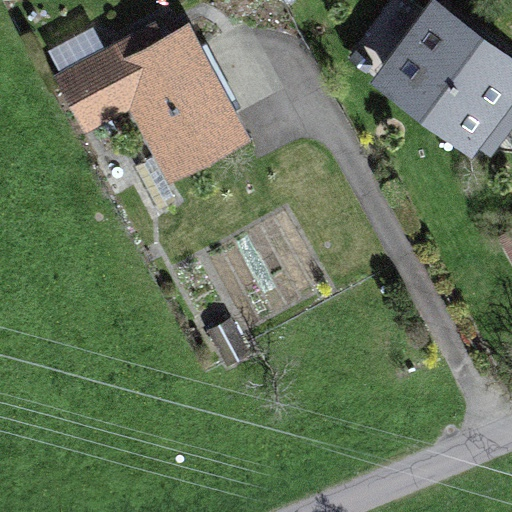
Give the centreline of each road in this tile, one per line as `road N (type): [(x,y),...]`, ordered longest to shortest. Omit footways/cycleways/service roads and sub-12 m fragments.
road 1 (track): [(300,82),(496,453)]
road 2 (unclassified): [(511,446),(361,511)]
